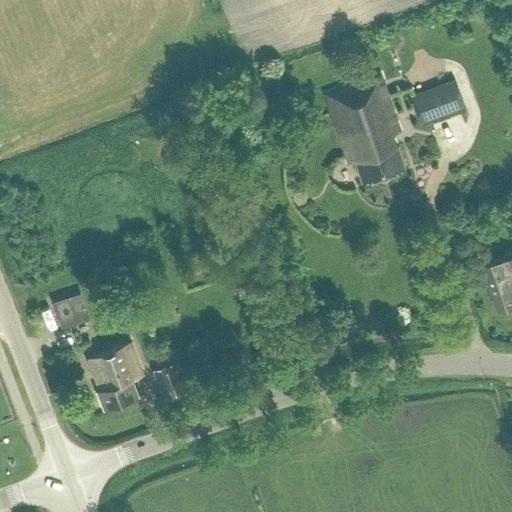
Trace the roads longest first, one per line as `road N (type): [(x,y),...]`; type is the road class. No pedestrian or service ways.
road 1 (tertiary): [(65,476),(353,373),(437,362),(511,366)]
road 2 (tertiary): [(65,476),(0,300)]
